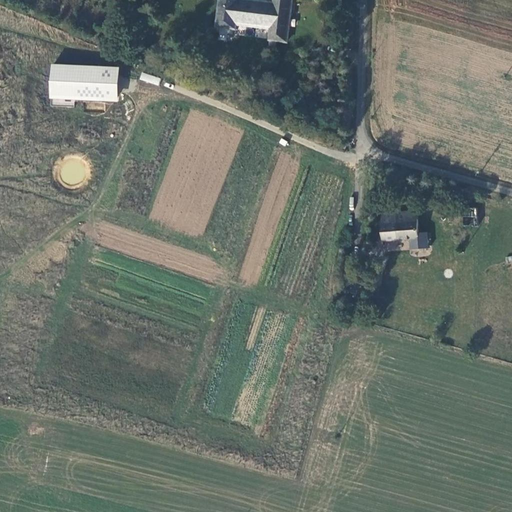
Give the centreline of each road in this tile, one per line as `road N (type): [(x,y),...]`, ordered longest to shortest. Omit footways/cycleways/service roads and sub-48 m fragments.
road 1 (residential): [(511,191),(359,148)]
road 2 (residential): [(359,148),(362,0)]
